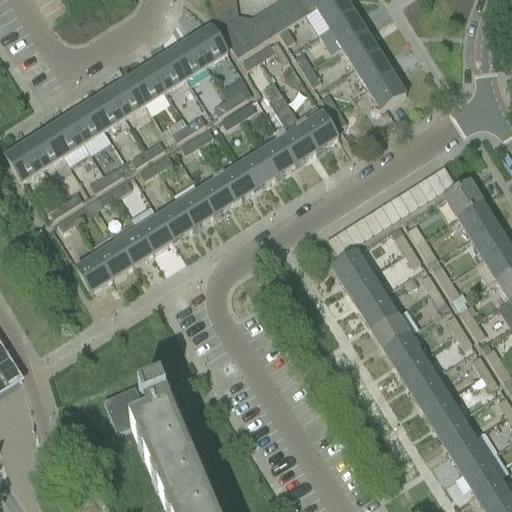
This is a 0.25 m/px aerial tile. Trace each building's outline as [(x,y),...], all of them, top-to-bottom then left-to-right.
[(223,0),(208,2),(210,14),(236,10),(234,0),(223,0)] [(295,28),(305,21),(291,0),(282,6),(295,28)] [(291,0),(305,21),(315,15),(315,14),(305,0),(291,0)] [(305,0),(315,14),(325,8),(320,0),(305,0)] [(315,15),(328,35),(354,19),(353,19),(352,19),(340,0),(338,0),(336,1),(325,8),(315,14),(315,15)] [(285,34),(295,28),(282,6),(272,13),(285,34)] [(210,14),(212,26),(238,23),(236,10),(210,14)] [(277,39),(285,34),(272,13),(261,19),(275,41),(277,39)] [(265,47),(275,41),(261,19),(251,26),(265,47)] [(328,35),(341,56),(366,40),(366,39),(365,40),(353,21),(354,20),(354,19),(328,35)] [(237,65),(265,47),(251,26),(238,23),(212,26),(237,65)] [(285,34),(277,39),(285,52),(293,47),(285,34)] [(211,35),(190,48),(206,73),(227,61),(211,35)] [(341,56),(353,76),(379,60),(378,60),(366,41),(367,40),(366,40),(341,56)] [(190,48),(170,61),(185,87),(206,73),(190,48)] [(269,51),(255,60),(260,68),(274,59),(270,52),(269,51)] [(255,60),(241,69),(246,77),(260,68),(255,60)] [(294,65),(303,79),(311,74),(302,60),(294,65)] [(353,76),(366,97),(392,81),(392,80),(390,81),(378,62),(380,61),(379,60),(353,76)] [(170,61),(149,74),(165,99),(185,87),(170,61)] [(149,74),(128,87),(144,112),(165,99),(149,74)] [(311,74),(303,79),(312,94),(320,89),(311,74)] [(392,81),(366,97),(379,118),(405,102),(405,101),(403,102),(391,82),(392,81)] [(128,87),(108,100),(123,125),(144,112),(128,87)] [(241,96),(226,106),(232,114),(246,105),(241,96)] [(108,100),(87,113),(103,138),(123,125),(108,100)] [(280,101),(267,109),(288,142),(280,146),(296,172),(297,172),(296,171),(315,159),(316,160),(317,159),(300,134),(280,101)] [(319,106),(329,121),(337,116),(328,101),(319,106)] [(232,114),(226,106),(212,114),(218,123),(232,114)] [(249,111),(234,120),(240,128),(254,118),(249,111)] [(87,113),(66,126),(82,151),(103,138),(87,113)] [(337,116),(329,121),(338,135),(346,130),(337,116)] [(240,128),(234,120),(220,129),(225,137),(240,128)] [(321,120),(300,134),(317,159),(316,158),(336,146),(337,147),(338,146),(327,129),(321,120)] [(200,122),(186,131),(191,139),(205,130),(200,122)] [(181,125),(160,138),(169,153),(177,148),(191,139),(186,131),(181,125)] [(66,126),(46,139),(62,164),(82,151),(66,126)] [(208,136),(193,145),(199,153),(213,144),(208,136)] [(46,139),(25,152),(41,177),(62,164),(46,139)] [(199,153),(193,145),(179,154),(184,162),(199,153)] [(280,146),(259,159),(276,185),(275,184),(295,171),(296,172),(280,146)] [(158,148),(144,158),(149,166),(163,156),(158,148)] [(41,177),(25,152),(5,165),(21,190),(41,177)] [(149,166),(144,158),(130,166),(135,175),(149,166)] [(259,159),(239,172),(255,198),(256,198),(255,196),(274,184),(275,185),(276,185),(259,159)] [(166,162),(152,171),(157,179),(172,170),(166,162)] [(157,179),(152,171),(138,180),(143,188),(157,179)] [(239,172),(218,185),(235,211),(235,210),(234,209),(254,197),(255,198),(239,172)] [(444,172),(435,178),(446,197),(455,191),(444,172)] [(117,174),(102,184),(107,192),(122,182),(117,174)] [(437,202),(446,197),(435,178),(426,184),(437,202)] [(107,192),(102,184),(88,192),(93,201),(107,192)] [(428,208),(437,202),(426,184),(417,189),(428,208)] [(218,185),(198,198),(214,224),(214,223),(214,222),(233,210),(234,211),(235,211),(218,185)] [(125,188),(111,197),(116,205),(130,196),(125,188)] [(428,208),(417,189),(408,195),(419,214),(428,208)] [(446,206),(459,226),(483,210),(482,211),(469,191),(471,190),(470,189),(444,205),(445,207),(446,206)] [(410,219),(419,214),(408,195),(399,201),(410,219)] [(116,205),(111,197),(97,206),(102,214),(116,205)] [(198,198),(177,211),(193,236),(194,236),(193,235),(213,223),(213,224),(214,224),(198,198)] [(76,200),(62,209),(67,217),(81,208),(76,200)] [(401,225),(410,219),(399,201),(390,206),(401,225)] [(392,230),(401,225),(390,206),(381,212),(392,230)] [(67,217),(62,209),(47,218),(52,226),(67,217)] [(459,226),(472,246),(496,231),(496,230),(494,231),(482,212),(484,211),(483,210),(459,226)] [(177,211),(157,223),(173,249),(174,249),(173,248),(192,236),(193,237),(193,236),(177,211)] [(150,212),(129,225),(136,236),(152,262),(153,262),(152,261),(172,248),(172,250),(173,249),(157,223),(150,212)] [(383,236),(392,230),(381,212),(372,218),(383,236)] [(84,213),(70,222),(75,230),(89,221),(84,213)] [(374,242),(383,236),(372,218),(363,223),(374,242)] [(75,230),(70,222),(56,231),(61,239),(75,230)] [(365,247),(374,242),(363,223),(354,229),(365,247)] [(356,253),(365,247),(354,229),(345,235),(356,253)] [(472,246),(485,267),(509,251),(507,252),(495,232),(496,231),(472,246)] [(407,237),(406,237),(416,252),(416,251),(424,246),(415,232),(407,237)] [(347,259),(356,253),(345,235),(336,240),(347,259)] [(398,235),(390,240),(393,245),(403,260),(411,255),(401,240),(401,239),(398,235)] [(136,236),(116,249),(132,275),(132,274),(151,261),(152,263),(152,262),(136,236)] [(338,264),(347,259),(336,240),(327,246),(338,264)] [(416,251),(416,252),(424,266),(425,265),(433,260),(424,246),(416,251)] [(116,249),(95,262),(111,288),(112,288),(111,286),(131,274),(132,275),(116,249)] [(485,267),(497,287),(511,278),(511,259),(508,253),(509,252),(509,251),(485,267)] [(411,255),(403,260),(411,274),(420,269),(411,255)] [(345,296),(345,297),(370,281),(357,262),(358,261),(357,260),(332,276),(333,277),(334,276),(346,295),(345,296)] [(111,287),(95,262),(74,275),(90,300),(111,287)] [(441,273),(432,279),(441,293),(450,287),(441,273)] [(511,278),(497,287),(510,308),(511,306),(511,278)] [(357,317),(382,302),(370,281),(345,297),(345,298),(347,297),(359,316),(357,317)] [(427,281),(419,286),(428,300),(436,295),(427,281)] [(411,283),(403,288),(409,297),(417,292),(411,283)] [(450,287),(441,293),(450,307),(459,301),(450,287)] [(435,297),(427,302),(436,316),(444,311),(435,297)] [(459,301),(450,307),(458,319),(466,314),(463,309),(466,307),(461,299),(459,301)] [(370,337),(395,322),(382,302),(357,317),(358,318),(359,317),(371,336),(370,337)] [(466,314),(458,319),(458,320),(467,333),(475,328),(466,314)] [(405,316),(395,322),(408,343),(418,337),(405,316)] [(383,358),(408,343),(395,322),(370,337),(370,338),(372,337),(385,357),(383,358)] [(453,322),(445,327),(454,341),(462,336),(453,322)] [(475,328),(467,333),(476,348),(484,342),(475,328)] [(461,338),(453,343),(462,357),(470,352),(461,338)] [(396,378),(396,379),(421,363),(408,343),(383,358),(384,359),(385,358),(397,377),(396,378)] [(0,405),(24,390),(0,351),(0,405)] [(492,355),(483,360),(485,362),(493,374),(501,369),(492,355)] [(409,399),(434,383),(421,363),(396,379),(397,379),(398,378),(410,398),(409,399)] [(478,364),(471,368),(480,382),(488,377),(479,363),(478,364)] [(501,369),(493,374),(502,389),(510,383),(501,369)] [(488,377),(480,382),(489,397),(497,392),(488,377)] [(422,419),(422,420),(447,404),(434,383),(409,399),(411,399),(423,418),(422,419)] [(162,511),(205,511),(166,420),(178,415),(178,416),(180,416),(179,413),(178,414),(174,404),(175,404),(168,389),(167,389),(167,390),(159,394),(161,397),(139,406),(134,394),(102,407),(117,441),(130,435),(162,511)] [(434,440),(435,440),(459,425),(447,404),(422,420),(424,419),(436,439),(434,440)] [(511,415),(504,404),(496,409),(505,423),(511,419),(511,415)] [(447,460),(448,461),(472,445),(459,425),(435,440),(435,441),(436,440),(449,459),(447,460)] [(472,445),(448,461),(449,461),(462,480),(460,481),(461,481),(485,466),(496,459),(483,439),(472,445)] [(473,501),(473,502),(498,486),(485,466),(461,481),(461,482),(462,481),(474,500),(473,501)] [(502,511),(511,507),(498,486),(473,502),(474,502),(475,501),(481,511),(502,511)]
